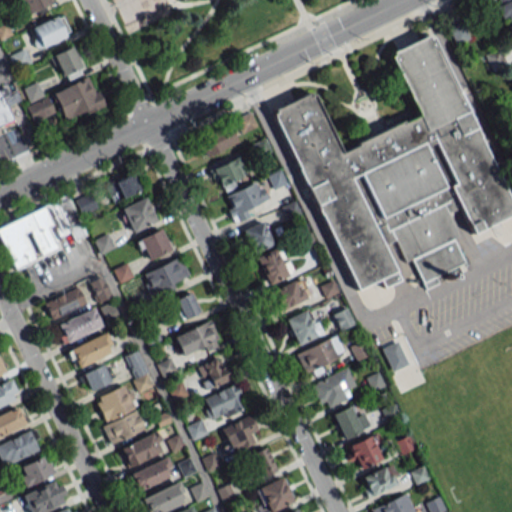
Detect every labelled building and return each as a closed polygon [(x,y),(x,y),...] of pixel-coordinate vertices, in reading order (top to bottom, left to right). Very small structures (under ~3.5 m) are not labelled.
[(13,0),(23,17),(51,2),(49,0),(13,0)] [(173,0),(179,11),(201,0),(173,0)] [(511,0),(497,0),(498,2),(496,3),(504,27),(511,24),(511,0)] [(69,33),(59,14),(27,29),(36,49),(69,33)] [(0,39),(11,34),(5,21),(0,23),(0,39)] [(509,216),(433,33),(387,52),(414,117),(336,149),(312,91),(272,108),(349,291),(377,280),(380,287),(396,281),(381,245),(393,241),(402,262),(410,259),(422,288),(438,282),(435,275),(464,262),(443,214),(457,208),(467,233),(509,216)] [(59,75),(80,69),(72,46),(52,52),(59,75)] [(9,55),(13,68),(29,63),(24,49),(9,55)] [(50,92),(63,122),(102,105),(89,75),(50,92)] [(33,121),(52,114),(39,81),(20,89),(33,121)] [(0,124),(12,120),(7,107),(20,101),(16,91),(0,97),(0,96),(0,124)] [(255,127),(250,113),(234,118),(239,133),(255,127)] [(205,155),(237,142),(231,125),(198,139),(205,155)] [(244,177),(237,157),(210,167),(217,186),(244,177)] [(284,184),(278,170),(266,175),(272,189),(284,184)] [(112,180),(118,198),(138,191),(132,174),(112,180)] [(265,199),(256,180),(221,197),(234,222),(249,214),(246,208),(265,199)] [(0,222),(0,245),(9,270),(62,249),(58,237),(69,233),(72,241),(84,236),(68,196),(0,222)] [(119,209),(130,232),(154,220),(143,197),(119,209)] [(252,253),(272,244),(260,220),(241,230),(252,253)] [(170,250),(162,228),(134,238),(143,260),(170,250)] [(91,241),(99,255),(114,247),(106,232),(91,241)] [(290,273),(277,246),(253,257),(267,284),(290,273)] [(188,279),(178,257),(140,274),(150,297),(188,279)] [(89,282),(93,292),(104,288),(100,277),(89,282)] [(279,310),(308,297),(299,277),(270,290),(279,310)] [(83,304),(75,287),(42,302),(50,319),(83,304)] [(171,299),(178,320),(197,313),(190,293),(171,299)] [(101,325),(92,307),(52,326),(61,344),(101,325)] [(283,319),(295,345),(319,334),(308,308),(283,319)] [(171,336),(181,358),(218,342),(209,320),(171,336)] [(74,369),(111,350),(102,332),(64,351),(74,369)] [(294,352),(303,373),(342,356),(333,335),(294,352)] [(406,364),(396,340),(379,348),(389,371),(406,364)] [(124,355),(130,375),(142,372),(137,351),(124,355)] [(230,378),(220,356),(194,367),(204,389),(230,378)] [(87,391),(109,381),(101,364),(79,374),(87,391)] [(324,410),(347,394),(345,391),(354,385),(341,366),(309,388),(324,410)] [(0,382),(0,405),(18,397),(10,378),(0,382)] [(209,422),(244,406),(234,384),(199,399),(209,422)] [(142,430),(124,385),(91,398),(109,443),(142,430)] [(18,405),(0,413),(0,435),(26,423),(18,405)] [(352,413),(349,407),(331,413),(340,438),(367,428),(360,410),(352,413)] [(219,429),(230,451),(257,439),(247,416),(219,429)] [(204,433),(198,420),(185,426),(190,439),(204,433)] [(0,443),(0,464),(1,467),(41,448),(31,428),(0,443)] [(117,448),(126,467),(162,450),(153,431),(117,448)] [(357,469),(381,457),(369,434),(345,446),(357,469)] [(274,470),(264,447),(249,454),(259,476),(274,470)] [(22,488),(52,473),(43,455),(13,469),(22,488)] [(135,491),(171,474),(163,457),(127,473),(135,491)] [(359,476),(367,496),(395,485),(387,465),(359,476)] [(255,488),(265,511),(266,511),(290,502),(280,477),(255,488)] [(42,511),(65,502),(55,479),(19,495),(27,511),(42,511)] [(137,499),(143,511),(160,511),(183,501),(174,482),(137,499)] [(0,501),(10,497),(4,485),(0,487),(0,501)] [(369,509),(370,511),(412,511),(404,493),(369,509)]
